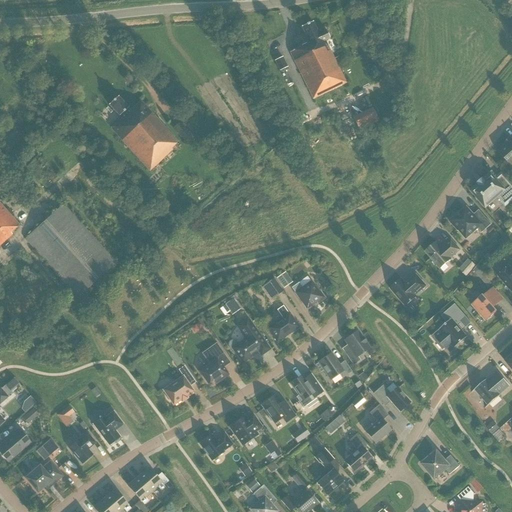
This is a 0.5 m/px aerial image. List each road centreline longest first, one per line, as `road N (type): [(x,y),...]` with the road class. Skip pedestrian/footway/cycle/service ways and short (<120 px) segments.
road 1 (residential): [(511,107),(436,214),(308,351),(250,394),(119,465),(59,511)]
road 2 (tertiary): [(0,23),(303,0)]
road 3 (residential): [(396,467),(442,390),(511,327)]
